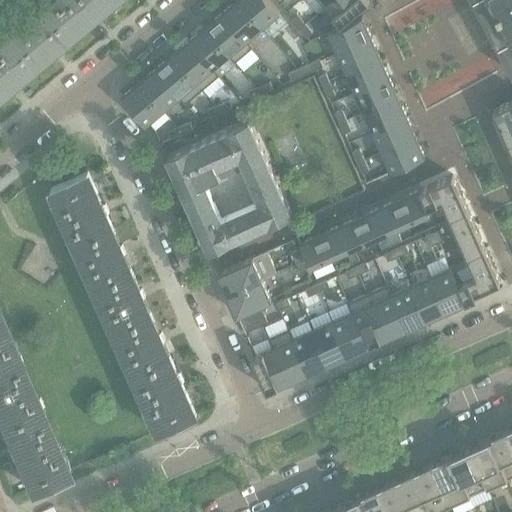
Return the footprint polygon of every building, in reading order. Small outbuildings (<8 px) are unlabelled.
[(114,0),(51,0),(46,5),(72,36),(90,21),(91,21),(92,21),(93,22),(100,16),(99,15),(100,14),(99,13),(114,0)] [(262,26),(240,0),(235,0),(222,12),(245,40),(262,26)] [(269,0),(240,0),(262,26),(279,12),(269,0)] [(367,0),(332,0),(327,5),(341,22),(367,0)] [(511,0),(474,0),(475,2),(496,41),(511,70),(511,0)] [(67,40),(72,36),(46,5),(9,36),(35,67),(40,63),(39,62),(48,54),(48,55),(49,54),(50,55),(57,49),(56,48),(57,47),(57,46),(66,39),(67,40)] [(245,40),(222,12),(205,26),(229,54),(245,40)] [(292,19),(299,28),(305,23),(298,14),(292,19)] [(328,32),(337,52),(370,37),(361,17),(328,32)] [(313,31),(305,23),(299,28),(307,37),(313,31)] [(229,54),(205,26),(189,40),(212,68),(229,54)] [(35,67),(9,36),(0,43),(0,96),(7,90),(8,91),(9,90),(10,92),(14,89),(17,86),(16,84),(17,83),(16,83),(35,67)] [(379,57),(370,37),(337,52),(346,72),(379,57)] [(212,68),(189,40),(172,53),(196,81),(212,68)] [(196,81),(172,53),(156,67),(179,95),(196,81)] [(388,77),(379,57),(346,72),(355,92),(388,77)] [(320,58),(310,63),(313,70),(323,66),(320,58)] [(313,70),(310,63),(299,68),(302,75),(313,70)] [(179,95),(156,67),(139,81),(163,109),(179,95)] [(302,75),(299,68),(289,72),(292,79),(302,75)] [(327,74),(319,77),(324,87),(331,83),(329,80),(327,74)] [(364,112),(397,97),(388,77),(355,92),(364,112)] [(163,109),(139,81),(122,96),(146,124),(163,109)] [(269,82),(260,86),(263,93),(273,89),(269,82)] [(336,94),(331,83),(324,87),(328,97),(336,94)] [(263,93),(260,86),(249,91),(252,98),(263,93)] [(405,116),(397,97),(364,112),(372,131),(405,116)] [(228,99),(219,103),(222,111),(232,106),(228,99)] [(511,101),(493,110),(508,144),(511,142),(511,101)] [(222,111),(219,103),(208,108),(211,115),(222,111)] [(347,119),(343,109),(335,113),(339,122),(347,119)] [(414,136),(405,116),(372,131),(381,151),(414,136)] [(207,140),(190,148),(189,146),(175,152),(168,155),(167,155),(171,164),(175,173),(177,178),(194,214),(197,221),(201,231),(210,250),(212,249),(221,245),(228,242),(232,241),(232,240),(259,228),(270,223),(271,225),(293,215),(249,119),(244,121),(228,129),(229,131),(207,140)] [(352,129),(347,119),(339,122),(344,133),(352,129)] [(189,122),(179,126),(182,133),(192,129),(189,122)] [(182,133),(179,126),(168,131),(171,138),(182,133)] [(423,157),(414,136),(381,151),(390,172),(423,157)] [(365,158),(360,148),(352,151),(357,162),(365,158)] [(369,169),(365,158),(357,162),(362,172),(363,172),(369,169)] [(102,203),(88,172),(88,171),(51,188),(55,197),(51,199),(52,202),(56,200),(76,244),(113,228),(107,214),(108,214),(107,213),(109,212),(105,203),(104,204),(103,203),(102,203)] [(431,183),(420,188),(420,189),(428,206),(442,200),(450,217),(450,219),(468,211),(468,210),(452,174),(431,184),(431,183)] [(420,189),(380,207),(390,229),(395,226),(430,211),(428,206),(420,189)] [(380,207),(341,224),(350,247),(353,245),(384,231),(387,238),(398,233),(395,226),(390,229),(380,207)] [(468,211),(450,219),(467,255),(485,247),(484,246),(485,246),(469,211),(468,211)] [(341,224),(301,242),(311,264),(345,249),(351,263),(357,261),(360,259),(353,245),(350,247),(341,224)] [(126,253),(122,244),(121,245),(119,244),(118,244),(114,234),(115,233),(113,228),(76,244),(95,288),(133,272),(130,265),(128,266),(123,255),(124,255),(123,254),(126,253)] [(443,240),(438,229),(431,232),(436,243),(440,241),(443,240)] [(436,243),(431,232),(424,235),(425,236),(429,246),(436,243)] [(398,233),(387,238),(391,245),(402,240),(398,233)] [(405,243),(395,248),(398,255),(408,251),(405,244),(405,243)] [(475,274),(458,282),(466,300),(477,295),(475,292),(500,281),(485,247),(467,255),(475,274)] [(398,255),(395,248),(384,253),(384,254),(387,260),(398,255)] [(298,249),(290,252),(295,262),(303,259),(298,249)] [(253,257),(219,272),(228,292),(262,277),(253,257)] [(307,268),(303,259),(295,262),(299,271),(307,268)] [(369,268),(366,261),(356,266),(359,273),(369,268)] [(359,273),(356,266),(344,271),(345,271),(348,278),(359,273)] [(451,266),(431,275),(446,309),(466,300),(458,282),(451,266)] [(145,296),(142,288),(140,289),(139,289),(139,288),(138,288),(133,278),(135,277),(133,272),(95,288),(115,332),(152,315),(149,309),(148,310),(143,299),(143,298),(145,296)] [(431,275),(411,284),(426,318),(446,309),(431,275)] [(262,277),(228,292),(237,313),(242,324),(253,319),(265,314),(260,303),(271,298),(262,277)] [(326,279),(316,284),(320,292),(330,287),(326,279)] [(320,292),(316,284),(306,289),(309,297),(320,292)] [(387,284),(368,293),(386,336),(406,327),(391,293),(392,292),(388,284),(387,284)] [(392,292),(391,293),(406,327),(426,318),(411,284),(392,292)] [(348,302),(347,302),(351,311),(352,311),(367,344),(386,336),(368,293),(364,295),(348,302)] [(276,301),(279,309),(290,304),(287,297),(287,296),(276,301)] [(351,311),(332,319),(347,353),(367,344),(352,311),(351,311)] [(265,314),(253,319),(257,326),(263,324),(268,321),(265,314)] [(0,358),(16,352),(2,321),(0,315),(0,358)] [(165,340),(161,332),(159,333),(158,332),(153,321),(154,321),(152,315),(115,332),(134,375),(171,359),(169,353),(167,354),(162,343),(163,342),(163,341),(165,340)] [(253,319),(242,324),(246,331),(257,326),(253,319)] [(332,319),(312,328),(327,362),(347,353),(332,319)] [(269,337),(268,337),(272,346),(273,346),(288,380),(308,371),(293,337),(289,328),(288,329),(269,337)] [(293,337),(308,371),(327,362),(312,328),(293,337)] [(255,354),(252,355),(267,389),(288,380),(273,346),(272,346),(255,354)] [(40,407),(26,375),(16,352),(0,358),(0,417),(3,424),(40,407)] [(184,380),(183,377),(180,372),(179,372),(178,371),(177,372),(171,359),(134,375),(154,419),(150,421),(151,424),(155,422),(159,431),(196,414),(182,382),(183,382),(183,381),(184,380)] [(62,460),(56,444),(40,407),(3,424),(12,445),(11,445),(12,447),(10,447),(13,455),(14,456),(15,455),(16,456),(17,456),(31,488),(68,472),(64,462),(68,461),(66,458),(62,460)] [(511,476),(511,439),(507,429),(496,434),(496,435),(490,438),(489,437),(507,479),(511,476)] [(507,479),(489,437),(477,442),(478,444),(471,446),(471,445),(470,446),(488,487),(507,479)] [(488,487),(470,446),(458,451),(459,452),(453,455),(452,454),(451,454),(470,495),(488,487)] [(470,495),(451,454),(440,459),(440,460),(434,463),(434,462),(433,462),(451,504),(470,495)] [(432,511),(451,504),(433,462),(421,468),(422,469),(415,471),(415,470),(414,471),(432,511)] [(432,511),(414,471),(402,476),(403,477),(397,480),(396,479),(410,511),(432,511)] [(410,511),(396,479),(384,484),(384,485),(378,488),(378,487),(377,487),(387,511),(410,511)] [(387,511),(377,487),(365,493),(366,494),(358,497),(364,511),(387,511)] [(364,511),(358,497),(350,501),(350,499),(338,505),(341,511),(364,511)]
